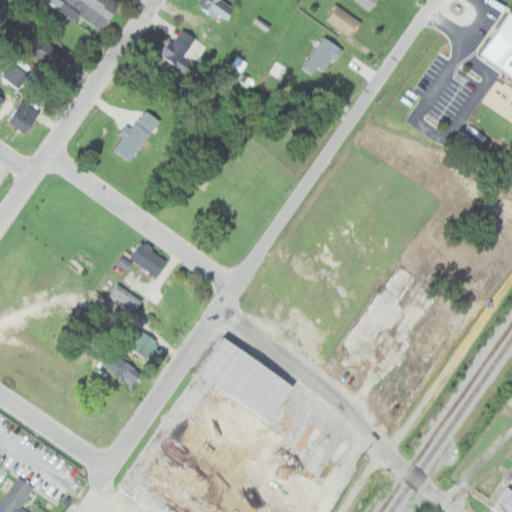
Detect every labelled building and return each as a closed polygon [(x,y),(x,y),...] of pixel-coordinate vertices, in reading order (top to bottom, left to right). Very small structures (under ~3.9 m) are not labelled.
[(46,0),(78,21),(82,16),(104,31),(122,5),(114,0),(46,0)] [(204,0),(201,6),(220,19),(223,15),(232,20),(239,8),(226,0),(204,0)] [(381,0),(357,0),(373,12),(381,0)] [(328,20),(353,36),(363,21),(338,4),(328,20)] [(511,11),(500,29),(498,28),(480,54),(511,74),(511,11)] [(165,57),(189,71),(194,62),(186,57),(198,37),(182,28),(165,57)] [(317,74),(320,68),(328,72),(335,58),(341,61),(347,48),(323,36),(306,69),(317,74)] [(58,70),(68,57),(45,38),(34,51),(58,70)] [(249,61),(238,55),(232,65),(243,71),(249,61)] [(30,76),(14,61),(2,74),(18,89),(30,76)] [(28,134),(43,113),(23,99),(8,120),(28,134)] [(160,118),(145,109),(133,129),(129,126),(114,150),(133,161),(160,118)] [(169,257),(141,244),(133,262),(161,275),(169,257)] [(111,293),(137,312),(145,301),(119,282),(111,293)] [(136,350),(153,356),(159,338),(146,334),(144,340),(140,338),(136,350)] [(106,364),(132,387),(143,374),(118,351),(106,364)] [(327,511),(347,484),(200,380),(125,486),(161,511),(327,511)] [(36,485),(20,475),(0,507),(0,511),(1,511),(32,511),(23,506),(36,485)] [(511,511),(511,486),(508,484),(493,508),(500,511),(511,511)]
